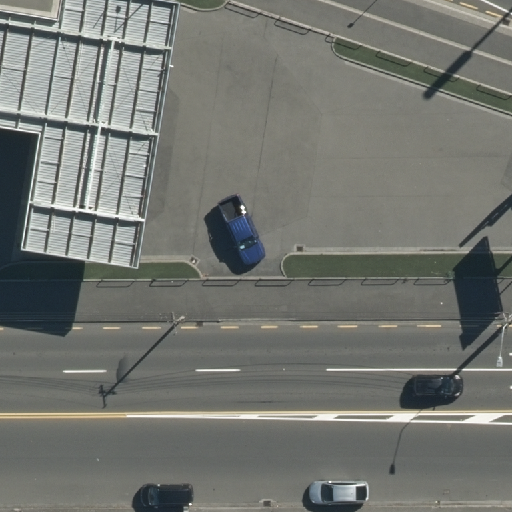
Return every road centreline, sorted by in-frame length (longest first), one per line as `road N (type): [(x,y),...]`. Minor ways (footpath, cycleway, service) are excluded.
road 1 (primary): [(207,416),(445,368),(511,367)]
road 2 (primary): [(511,453),(447,452),(207,416)]
road 3 (primary): [(0,417),(207,416)]
